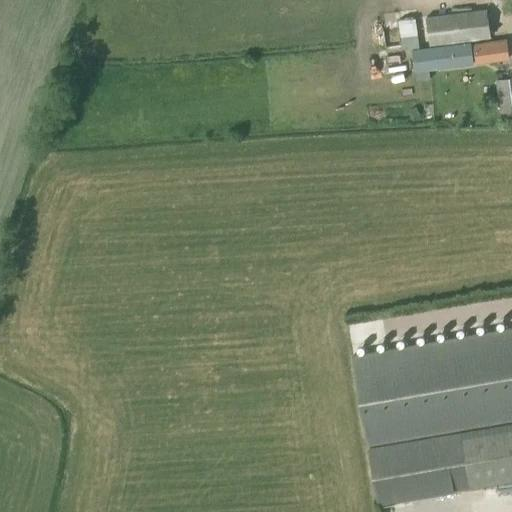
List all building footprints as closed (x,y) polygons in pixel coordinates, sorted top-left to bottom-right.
[(415,73),(432,71),(474,65),(471,46),(474,46),(477,65),(509,60),(506,40),(492,43),(490,39),(487,10),(425,18),(430,48),(412,51),(415,73)] [(391,12),(391,29),(409,29),(408,12),(391,12)] [(398,32),(401,50),(419,48),(417,30),(398,32)] [(511,78),(496,81),(501,121),(511,119),(511,78)] [(511,421),(511,326),(350,355),(358,399),(367,446),(511,421)] [(511,423),(367,448),(372,477),(377,505),(468,490),(511,481),(511,423)]
